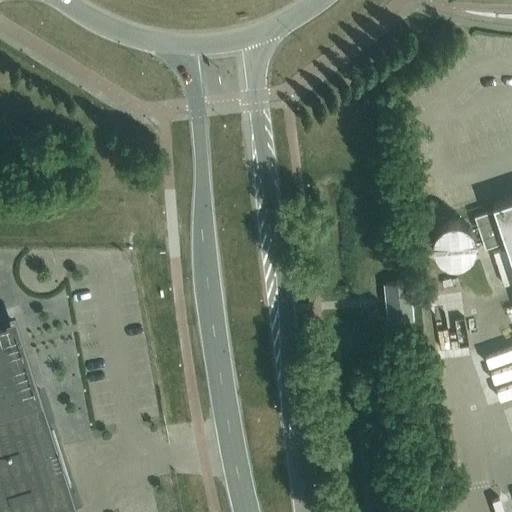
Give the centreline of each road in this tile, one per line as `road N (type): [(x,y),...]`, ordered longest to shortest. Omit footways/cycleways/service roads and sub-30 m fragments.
road 1 (secondary): [(306,511),(253,107),(257,34)]
road 2 (secondary): [(176,45),(197,103),(206,285),(246,511)]
road 3 (secondary): [(60,0),(98,24),(176,45)]
